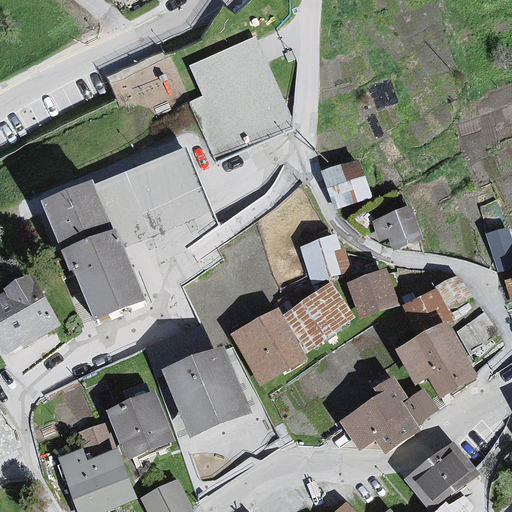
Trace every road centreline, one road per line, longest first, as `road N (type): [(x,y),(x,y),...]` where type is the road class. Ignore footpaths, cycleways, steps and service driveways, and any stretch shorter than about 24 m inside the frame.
road 1 (residential): [(307,159),(276,198),(161,283),(174,322),(27,395)]
road 2 (residential): [(219,511),(271,472),(306,466),(395,475),(486,404)]
road 3 (residential): [(307,159),(316,203),(352,245),(465,274),(488,297),(511,348)]
road 4 (tertiary): [(207,0),(0,108)]
road 5 (residential): [(314,0),(307,159)]
road 6 (residential): [(58,511),(31,472),(27,395)]
